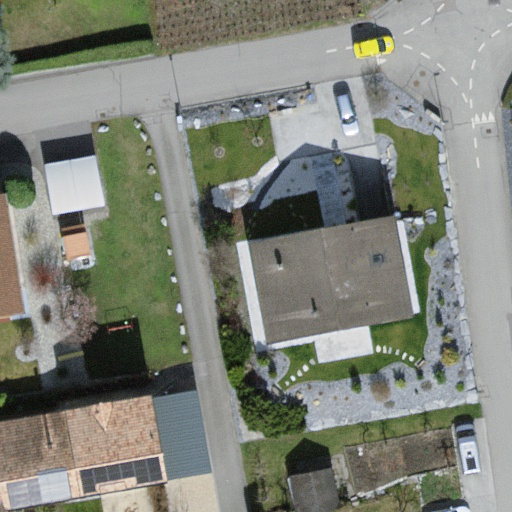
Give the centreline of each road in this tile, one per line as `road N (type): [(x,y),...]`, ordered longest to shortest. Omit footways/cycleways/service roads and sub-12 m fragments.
road 1 (residential): [(0,112),(460,30)]
road 2 (residential): [(511,444),(460,30)]
